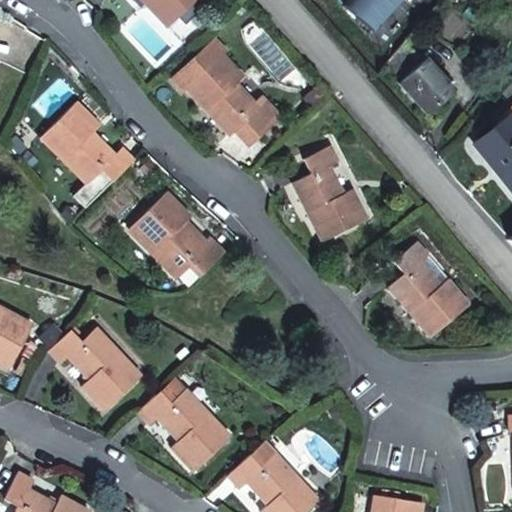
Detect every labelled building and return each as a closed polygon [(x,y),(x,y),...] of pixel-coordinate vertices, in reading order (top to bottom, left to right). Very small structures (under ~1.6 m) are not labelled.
[(143,0),(168,25),(193,0),(143,0)] [(231,136),(235,132),(245,122),(260,137),(283,116),(268,100),(260,108),(237,84),(246,75),(225,53),(229,49),(216,35),(171,77),(184,91),(186,88),(231,136)] [(426,116),(455,91),(427,58),(398,83),(426,116)] [(113,181),(134,160),(121,148),(113,155),(91,132),(98,125),(75,103),(40,138),(87,184),(101,169),(113,181)] [(511,122),(506,116),(478,140),(505,171),(498,177),(511,192),(511,122)] [(245,122),(235,132),(250,147),(260,137),(245,122)] [(505,171),(478,140),(472,146),(498,177),(505,171)] [(344,196),(330,166),(340,162),(333,146),(307,159),(313,173),(295,182),(324,241),(369,220),(355,191),(344,196)] [(204,273),(226,252),(213,240),(205,248),(198,242),(204,236),(188,220),(190,218),(167,195),(131,231),(179,277),(193,262),(204,273)] [(432,339),(471,307),(418,244),(396,264),(405,276),(390,289),(432,339)] [(0,366),(8,370),(33,327),(0,308),(0,366)] [(81,342),(71,331),(48,352),(60,365),(68,357),(91,381),(82,389),(104,412),(141,377),(96,329),(81,342)] [(185,390),(175,379),(160,393),(170,404),(185,390)] [(160,393),(138,414),(149,427),(158,419),(180,443),(170,451),(192,474),(230,439),(185,390),(170,404),(160,393)] [(260,468),(249,457),(226,478),(237,490),(245,483),(266,506),(260,511),(309,511),(318,503),(274,455),(260,468)] [(59,507),(31,491),(37,481),(21,472),(7,498),(20,506),(16,511),(91,511),(65,497),(59,507)] [(426,511),(427,508),(377,499),(374,511),(426,511)]
